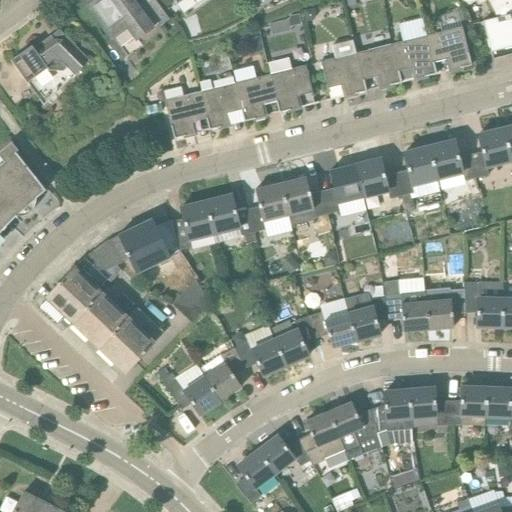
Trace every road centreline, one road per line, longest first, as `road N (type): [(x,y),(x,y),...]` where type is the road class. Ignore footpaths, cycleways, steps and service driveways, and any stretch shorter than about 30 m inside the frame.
road 1 (residential): [(1,302),(63,227),(119,190),(204,161),(511,85)]
road 2 (residential): [(189,465),(252,414),(318,382),(404,360),(511,363)]
road 3 (residential): [(1,302),(189,465)]
road 4 (tertiary): [(165,489),(0,397)]
